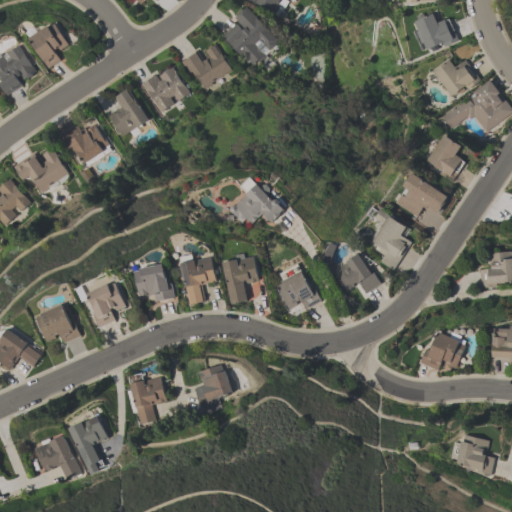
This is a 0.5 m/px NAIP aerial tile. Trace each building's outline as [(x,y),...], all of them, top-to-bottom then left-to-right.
[(127,0),(136,9),(144,0),(152,0),(155,3),(157,0),(127,0)] [(285,0),(287,1),(282,9),(276,5),(272,13),(250,0),(285,0)] [(245,6),(261,23),(276,39),(274,41),(274,44),(268,50),(265,49),(261,53),(263,56),(263,59),(259,63),(256,63),(254,60),(250,64),(239,53),(238,54),(221,36),(235,23),(240,29),(243,27),(233,17),(237,13),(236,12),(241,8),(242,9),(245,6)] [(457,39),(443,46),(441,41),(427,47),(424,40),(422,41),(417,30),(419,29),(414,19),(417,18),(415,14),(421,12),(422,15),(433,11),(437,21),(444,18),(444,19),(448,17),(457,39)] [(50,66),(30,36),(49,23),(50,25),(56,21),(70,43),(60,49),(59,47),(58,48),(57,47),(54,49),(61,58),(50,66)] [(37,69),(32,72),(33,74),(28,77),(27,76),(23,78),(22,77),(21,78),(22,81),(21,81),(23,84),(8,93),(0,80),(2,79),(0,75),(0,56),(21,42),(26,50),(25,51),(37,69)] [(179,62),(196,51),(203,60),(208,56),(204,50),(208,48),(207,46),(210,44),(211,45),(214,43),(220,52),(219,53),(230,69),(210,82),(211,84),(203,90),(190,71),(187,73),(179,62)] [(455,66),(464,59),(479,79),(466,89),(463,85),(451,94),(432,69),(448,57),(455,66)] [(141,83),(154,74),(158,81),(160,79),(158,75),(172,66),(176,71),(175,72),(188,93),(175,101),(172,96),(168,98),(171,104),(159,112),(141,83)] [(441,116),(474,92),(473,91),(490,78),(499,91),(498,92),(511,111),(484,131),(473,116),(469,119),(467,115),(449,128),(441,116)] [(148,120),(120,137),(107,115),(120,107),(113,96),(126,88),(132,99),(134,98),(148,120)] [(83,162),(76,152),(75,152),(71,146),(68,148),(60,136),(77,125),(80,130),(84,127),(85,129),(94,123),(108,145),(101,149),(102,150),(83,162)] [(451,181),(439,173),(442,168),(427,158),(445,133),(461,144),(455,153),(462,157),(461,159),(464,161),(451,181)] [(40,194),(31,181),(32,180),(28,175),(23,179),(18,172),(16,173),(12,167),(21,161),(22,161),(27,158),(28,159),(34,155),(40,163),(45,160),(41,154),(51,148),(57,156),(56,157),(67,173),(46,188),(47,189),(40,194)] [(395,202),(401,193),(404,195),(409,188),(403,184),(412,170),(448,195),(437,212),(428,205),(425,209),(423,207),(416,217),(395,202)] [(247,193),(245,191),(247,190),(240,183),(250,174),(256,182),(257,181),(260,184),(262,183),(269,191),(267,192),(272,198),(274,196),(276,198),(278,200),(279,201),(284,206),(279,210),(280,211),(274,217),(273,217),(269,220),(259,210),(254,215),(256,218),(249,224),(244,218),(240,222),(231,212),(229,210),(229,207),(231,205),(234,205),(247,193)] [(1,226),(0,224),(0,185),(9,178),(29,203),(18,212),(14,206),(9,210),(14,216),(1,226)] [(391,270),(378,261),(382,254),(377,251),(379,248),(374,244),(375,242),(372,239),(383,222),(375,216),(380,208),(389,214),(389,213),(406,224),(400,234),(411,241),(391,270)] [(487,252),(511,250),(511,281),(495,283),(495,286),(480,287),(479,269),(488,268),(488,266),(489,266),(488,263),(487,263),(486,258),(487,258),(487,252)] [(253,256),(258,281),(244,283),(247,300),(230,302),(225,273),(224,274),(222,260),(235,258),(234,254),(243,252),(244,257),(253,256)] [(380,283),(364,294),(357,283),(344,292),(338,282),(336,283),(329,272),(346,261),(345,260),(357,252),(370,272),(372,271),(380,283)] [(188,304),(183,274),(177,276),(176,267),(181,266),(180,261),(181,261),(180,255),(192,253),(193,258),(194,258),(195,259),(211,256),(216,281),(201,283),(205,300),(188,304)] [(135,269),(142,268),(141,265),(164,261),(167,274),(169,284),(172,284),(174,297),(155,300),(154,294),(149,294),(149,292),(147,292),(147,293),(141,294),(141,293),(139,294),(135,269)] [(299,300),(295,302),(296,304),(287,309),(275,287),(281,284),(280,281),(301,270),(311,288),(314,287),(321,300),(304,309),(299,300)] [(98,326),(93,312),(96,311),(93,303),(94,303),(89,289),(110,281),(111,283),(117,280),(127,305),(117,309),(116,308),(113,309),(113,310),(112,310),(116,319),(98,326)] [(63,342),(60,332),(55,334),(56,336),(46,340),(37,315),(44,313),(42,310),(64,301),(72,321),(75,320),(81,335),(63,342)] [(492,335),(499,335),(499,326),(510,327),(510,324),(511,324),(511,360),(508,360),(508,357),(491,356),(492,335)] [(10,368),(0,360),(0,328),(8,327),(9,325),(28,340),(28,341),(42,353),(32,366),(19,356),(10,368)] [(419,361),(426,348),(430,349),(439,329),(460,339),(459,342),(465,344),(454,368),(445,364),(446,362),(442,360),(437,369),(419,361)] [(232,392),(219,395),(220,397),(216,398),(220,409),(201,415),(193,388),(199,386),(202,385),(200,379),(199,379),(197,373),(198,373),(198,371),(221,364),(223,370),(225,369),(232,392)] [(154,422),(137,425),(133,407),(134,407),(128,376),(141,373),(142,380),(143,379),(144,380),(160,377),(165,402),(150,405),(154,422)] [(89,474),(69,426),(83,420),(83,421),(99,415),(108,438),(93,444),(99,460),(100,460),(102,465),(97,467),(98,470),(89,474)] [(455,462),(456,461),(449,459),(454,441),(460,443),(462,439),(463,440),(465,433),(489,440),(486,450),(485,449),(484,454),(485,454),(485,455),(494,457),(488,476),(474,472),(475,468),(455,462)] [(64,480),(58,464),(44,470),(35,447),(42,444),(41,441),(49,437),(50,439),(65,434),(80,474),(64,480)]
